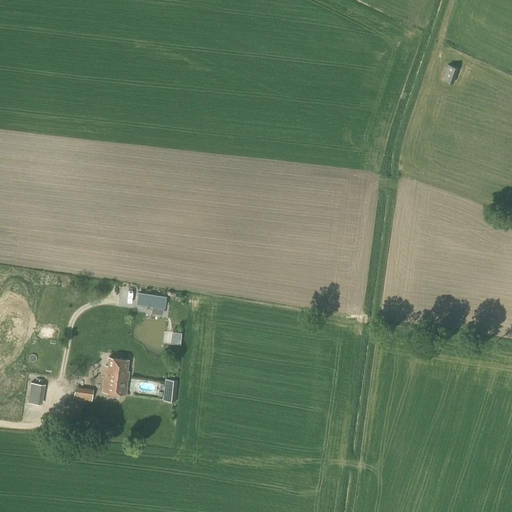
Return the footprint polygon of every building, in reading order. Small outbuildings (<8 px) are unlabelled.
[(458,68),(448,65),(445,75),(454,78),(458,68)] [(137,292),(136,303),(152,305),(151,313),(161,314),(163,307),(164,307),(166,296),(137,292)] [(171,334),(170,342),(179,343),(180,335),(171,334)] [(127,370),(128,359),(108,357),(107,366),(105,365),(102,391),(126,394),(129,371),(127,370)] [(175,401),(176,381),(166,380),(164,400),(175,401)] [(42,405),(45,384),(30,382),(27,403),(42,405)] [(73,398),(82,399),(84,388),(83,388),(75,387),(74,395),(73,398)]
